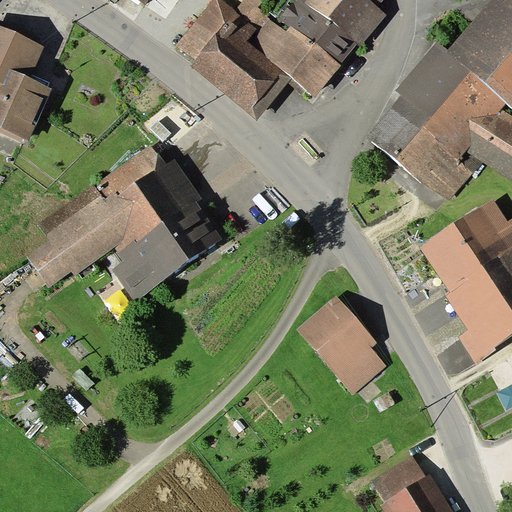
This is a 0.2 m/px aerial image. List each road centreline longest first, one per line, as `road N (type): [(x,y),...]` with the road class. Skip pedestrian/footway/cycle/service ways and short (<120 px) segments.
road 1 (track): [(101,511),(262,364),(338,235)]
road 2 (tertiary): [(485,511),(418,358),(321,214)]
road 3 (track): [(27,291),(9,332),(152,469)]
road 4 (tertiary): [(255,143),(73,0)]
road 5 (residential): [(321,214),(337,190),(348,99)]
